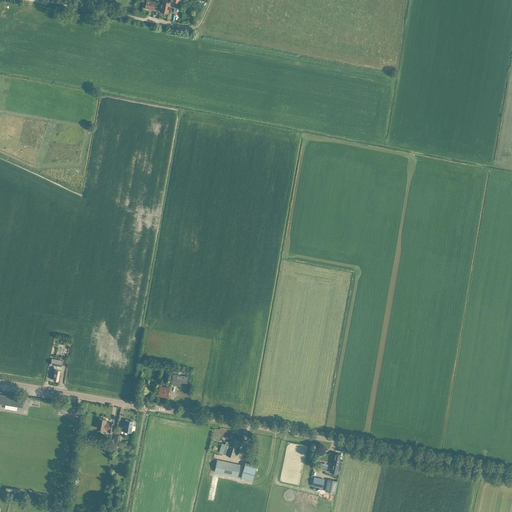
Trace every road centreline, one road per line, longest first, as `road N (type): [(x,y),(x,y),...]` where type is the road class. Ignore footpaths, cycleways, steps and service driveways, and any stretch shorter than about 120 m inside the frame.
road 1 (tertiary): [(511,476),(0,382)]
road 2 (unclassified): [(165,24),(37,0)]
